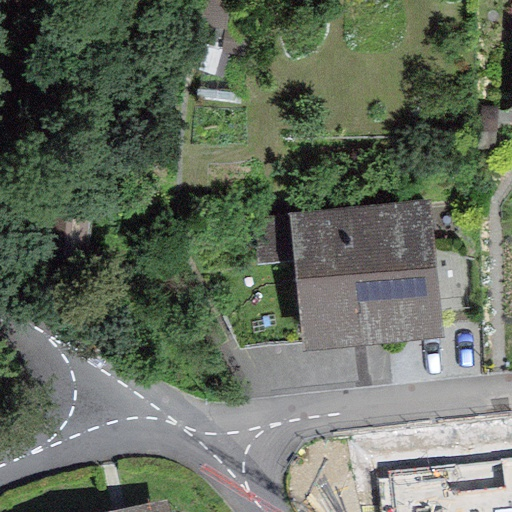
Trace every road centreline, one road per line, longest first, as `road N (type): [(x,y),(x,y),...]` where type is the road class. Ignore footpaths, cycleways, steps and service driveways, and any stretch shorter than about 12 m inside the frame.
road 1 (residential): [(229,465),(275,427),(301,417),(511,395)]
road 2 (residential): [(0,466),(63,428),(114,378)]
road 3 (residential): [(114,378),(229,465)]
